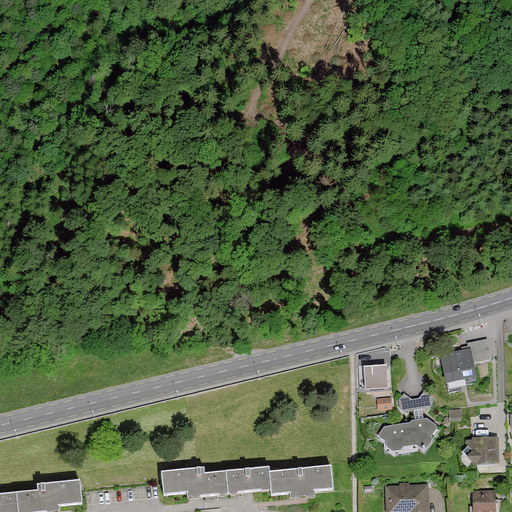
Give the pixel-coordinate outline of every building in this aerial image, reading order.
[(470,347),(473,365),(492,361),(487,340),(467,344),(468,348),(470,347)] [(462,353),(440,357),(446,388),(476,382),(473,365),(470,347),(468,348),(461,349),(462,353)] [(392,370),(366,372),(368,393),(394,391),(392,370)] [(414,403),(406,397),(402,404),(401,411),(411,417),(417,413),(417,425),(390,429),(381,439),(389,445),(398,456),(407,451),(417,448),(425,454),(440,431),(427,422),(427,413),(435,410),(434,402),(426,396),(421,403),(414,403)] [(393,401),(379,401),(379,412),(393,412),(393,401)] [(499,438),(468,439),(469,454),(476,454),(476,464),(499,463),(499,438)] [(336,470),(273,475),(274,492),(275,498),(294,496),(294,502),(320,500),(320,494),(337,492),(336,470)] [(273,471),(231,474),(233,495),(274,492),(273,475),(273,471)] [(209,472),(166,475),(168,497),(193,495),(193,501),(233,498),(233,495),(231,474),(209,476),(209,472)] [(43,495),(23,497),(24,511),(63,511),(63,509),(86,507),(85,485),(42,488),(43,495)] [(430,511),(431,489),(390,488),(389,511),(430,511)] [(497,511),(497,491),(475,491),(475,511),(497,511)] [(0,498),(0,511),(24,511),(23,497),(0,498)]
